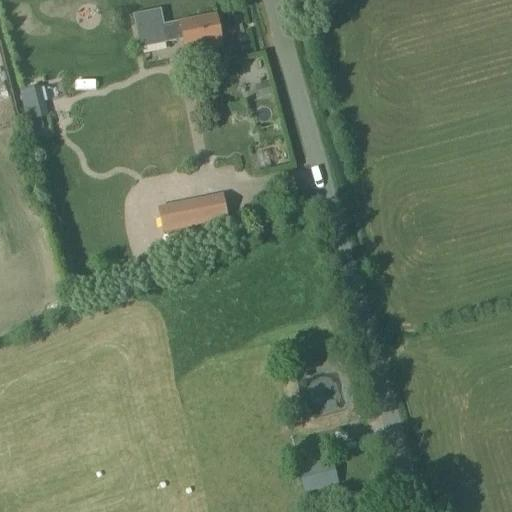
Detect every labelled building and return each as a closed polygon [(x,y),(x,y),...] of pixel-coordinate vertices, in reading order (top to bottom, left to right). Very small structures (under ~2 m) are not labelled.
[(198,20),(162,28),(165,44),(184,41),(186,54),(188,54),(190,64),(194,67),(206,65),(209,61),(207,50),(220,47),(215,20),(199,23),(198,20)] [(254,87),(257,99),(271,95),(268,84),(254,87)] [(0,133),(8,130),(0,113),(0,133)] [(12,158),(0,160),(0,182),(17,178),(12,158)] [(22,198),(0,202),(0,226),(27,220),(22,198)] [(224,200),(173,211),(177,231),(228,221),(224,200)] [(55,277),(32,285),(40,309),(63,301),(55,277)] [(21,286),(0,293),(0,310),(1,314),(27,304),(21,286)] [(334,460),(302,468),(308,494),(341,485),(334,460)]
